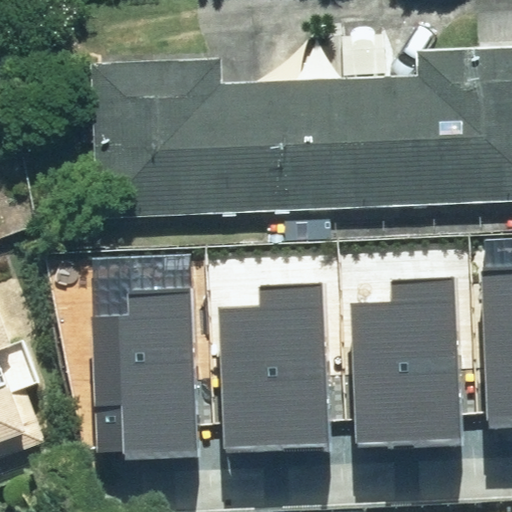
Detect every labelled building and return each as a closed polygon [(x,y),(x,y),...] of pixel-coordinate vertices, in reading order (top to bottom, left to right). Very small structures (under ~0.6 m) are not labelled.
[(217,87),(217,64),(89,67),(93,222),(511,212),(511,57),(406,60),(406,83),(217,87)] [(358,295),(364,436),(469,431),(462,266),(399,269),(401,293),(358,295)] [(511,266),(479,268),(481,320),(490,320),(495,412),(511,410),(511,266)] [(229,300),(235,439),(336,435),(329,274),(270,277),(271,298),(229,300)] [(202,439),(195,280),(139,283),(140,303),(102,305),(108,443),(202,439)] [(1,401),(26,391),(9,348),(0,326),(0,455),(20,448),(1,401)]
